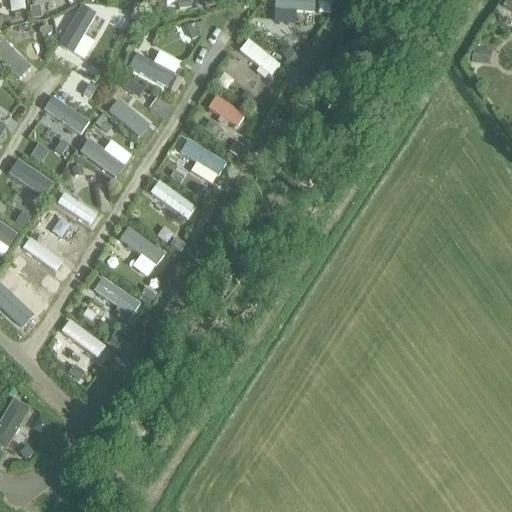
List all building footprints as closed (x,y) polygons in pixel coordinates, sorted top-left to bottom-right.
[(25,0),(9,0),(10,11),(26,9),(25,0)] [(164,0),(149,0),(151,14),(166,13),(164,0)] [(214,0),(203,2),(205,11),(217,8),(214,0)] [(275,0),(274,11),(317,13),(317,0),(275,0)] [(511,0),(507,0),(502,9),(511,15),(511,0)] [(96,41),(86,36),(98,12),(82,4),(60,47),(86,60),(96,41)] [(41,9),(31,10),(32,22),(42,21),(41,9)] [(195,27),(187,31),(192,42),(200,38),(195,27)] [(47,28),(39,32),(43,40),(51,36),(47,28)] [(0,38),(0,60),(21,80),(33,67),(1,38),(0,38)] [(239,53),(270,78),(280,65),(250,40),(239,53)] [(285,48),(278,55),(288,63),(294,56),(285,48)] [(474,51),(472,65),(486,67),(488,53),(474,51)] [(136,55),(129,72),(171,88),(182,61),(159,53),(155,62),(136,55)] [(89,87),(82,97),(89,102),(96,92),(89,87)] [(0,103),(6,110),(17,101),(8,90),(0,95),(0,103)] [(246,95),(240,103),(249,110),(255,102),(246,95)] [(217,97),(209,110),(240,128),(248,115),(217,97)] [(142,139),(152,127),(120,100),(110,112),(142,139)] [(78,134),(86,124),(56,102),(48,113),(78,134)] [(211,119),(204,130),(223,142),(230,131),(211,119)] [(106,124),(101,131),(107,136),(112,129),(106,124)] [(191,140),(176,162),(211,186),(226,164),(191,140)] [(62,143),(55,153),(62,158),(69,148),(62,143)] [(89,144),(84,157),(127,175),(133,162),(89,144)] [(233,145),(227,154),(237,161),(243,151),(233,145)] [(10,175),(46,198),(55,184),(19,161),(10,175)] [(82,169),(72,171),(74,179),(83,177),(82,169)] [(190,219),(198,206),(158,183),(151,196),(190,219)] [(198,188),(193,196),(204,203),(209,195),(198,188)] [(94,228),(101,218),(66,192),(59,203),(94,228)] [(23,215),(16,225),(24,231),(31,221),(23,215)] [(0,255),(3,258),(19,234),(0,221),(0,255)] [(128,229),(118,244),(160,272),(170,256),(128,229)] [(175,241),(170,248),(181,255),(186,248),(175,241)] [(57,273),(63,261),(26,242),(20,254),(57,273)] [(17,270),(11,277),(19,285),(26,278),(17,270)] [(2,287),(0,289),(0,304),(20,326),(30,317),(2,287)] [(147,291),(142,298),(153,305),(157,297),(147,291)] [(99,358),(107,346),(70,320),(62,332),(99,358)] [(116,333),(110,342),(121,349),(127,341),(116,333)] [(74,369),(69,376),(78,384),(84,376),(74,369)] [(15,399),(0,423),(0,445),(7,450),(32,410),(15,399)] [(28,449),(20,456),(27,464),(35,457),(28,449)]
